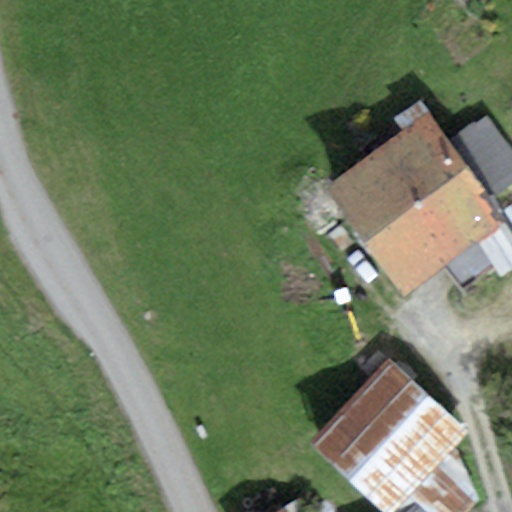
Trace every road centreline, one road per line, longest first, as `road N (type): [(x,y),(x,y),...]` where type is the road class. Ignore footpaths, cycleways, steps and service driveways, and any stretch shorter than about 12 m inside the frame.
road 1 (unclassified): [(0,148),(19,196),(153,428),(190,511)]
road 2 (track): [(456,342),(503,511)]
